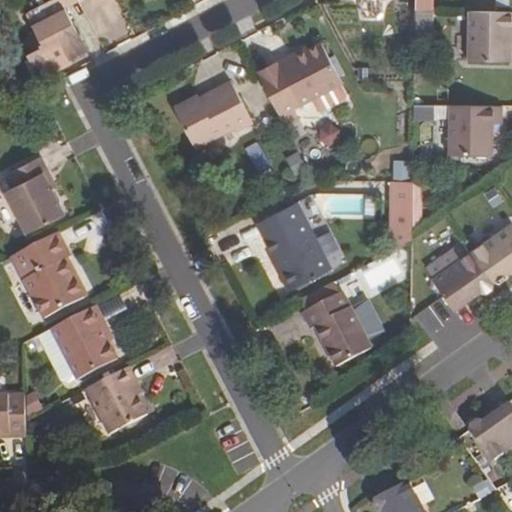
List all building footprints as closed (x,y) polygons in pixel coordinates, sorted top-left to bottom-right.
[(23,58),(34,79),(83,54),(60,10),(74,3),(72,0),(52,0),(23,16),(32,36),(31,38),(28,42),(26,47),(26,51),(26,56),(23,58)] [(107,2),(108,3),(113,0),(86,0),(91,10),(107,2)] [(381,14),(381,0),(359,0),(359,13),(364,17),(377,17),(381,14)] [(416,0),(416,12),(433,12),(432,0),(416,0)] [(400,27),(416,28),(416,24),(416,12),(401,11),(400,27)] [(416,35),(432,35),(433,12),(416,12),(416,24),(416,28),(416,35)] [(511,12),(469,12),(468,61),(510,61),(511,30),(511,29),(511,12)] [(259,75),(280,115),(285,126),(299,119),(293,108),(312,98),(340,84),(342,83),(321,43),(290,59),(291,61),(280,67),(279,65),(259,75)] [(175,108),(196,148),(234,127),(237,131),(253,123),(230,80),(215,88),(217,92),(201,100),(198,95),(175,108)] [(340,84),(312,98),(318,110),(321,111),(344,99),(346,95),(340,84)] [(415,105),(415,117),(436,117),(437,106),(415,105)] [(451,106),(451,156),(493,155),(494,124),(504,124),(504,107),(451,106)] [(5,191),(28,234),(65,215),(43,173),(48,171),(40,157),(8,173),(15,187),(5,191)] [(407,177),(408,161),(391,161),(390,177),(407,177)] [(394,251),(412,241),(413,236),(413,181),(395,181),(394,251)] [(275,256),(292,290),(332,269),(298,203),(258,224),(275,256)] [(471,253),(494,284),(511,271),(511,230),(509,226),(471,253)] [(12,256),(45,318),(84,298),(65,260),(70,257),(57,232),(12,256)] [(434,280),(471,253),(464,244),(427,270),(434,280)] [(443,296),(455,314),(483,292),(489,293),(494,289),(493,285),(494,284),(471,253),(434,280),(432,281),(443,296)] [(363,267),(373,289),(399,276),(389,254),(363,267)] [(271,258),(289,292),(292,290),(275,256),(271,258)] [(310,315),(331,355),(366,337),(336,281),(297,301),(305,317),(310,315)] [(51,329),(78,379),(118,358),(100,325),(106,323),(96,305),(51,329)] [(136,382),(129,367),(87,389),(110,434),(148,414),(132,385),(136,382)] [(9,437),(26,436),(25,394),(0,394),(0,431),(9,432),(9,437)] [(469,433),(492,464),(511,449),(511,405),(510,403),(483,423),(477,422),(472,425),(472,430),(469,433)] [(424,511),(408,482),(375,500),(373,504),(376,511),(424,511)]
